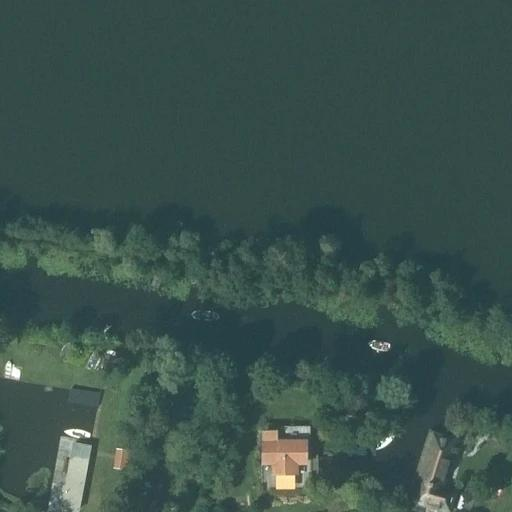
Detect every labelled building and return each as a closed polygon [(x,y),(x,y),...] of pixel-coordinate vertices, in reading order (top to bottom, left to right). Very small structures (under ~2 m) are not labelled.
[(277,445),(277,433),(264,433),(264,468),(274,468),(275,477),(301,477),(301,468),(310,467),(310,445),(277,445)] [(455,457),(458,445),(431,437),(417,484),(427,487),(422,503),(450,511),(456,494),(442,490),(452,456),(455,457)] [(92,446),(73,443),(61,509),(80,511),(92,446)] [(127,469),(130,453),(114,450),(112,466),(127,469)] [(142,470),(144,457),(134,455),(132,468),(142,470)] [(155,511),(162,484),(145,481),(138,511),(155,511)]
